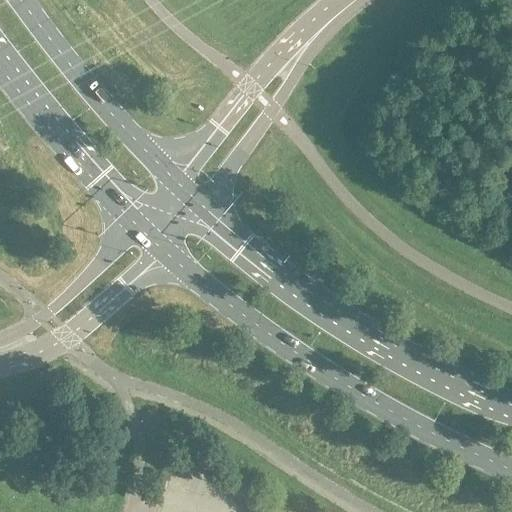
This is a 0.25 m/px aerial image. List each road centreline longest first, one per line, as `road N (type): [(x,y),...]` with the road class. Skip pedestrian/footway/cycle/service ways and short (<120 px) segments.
road 1 (secondary): [(161,248),(274,340),(426,434),(511,469)]
road 2 (secondary): [(511,407),(461,388),(356,326),(200,205)]
road 3 (secondary): [(176,182),(85,87),(22,0)]
road 4 (secondary): [(0,61),(136,223)]
road 5 (unclassified): [(0,353),(64,336),(161,248)]
road 6 (unclassified): [(136,223),(0,353)]
road 7 (unclassified): [(200,205),(270,110),(290,56)]
road 8 (unclassified): [(290,56),(248,89),(176,182)]
